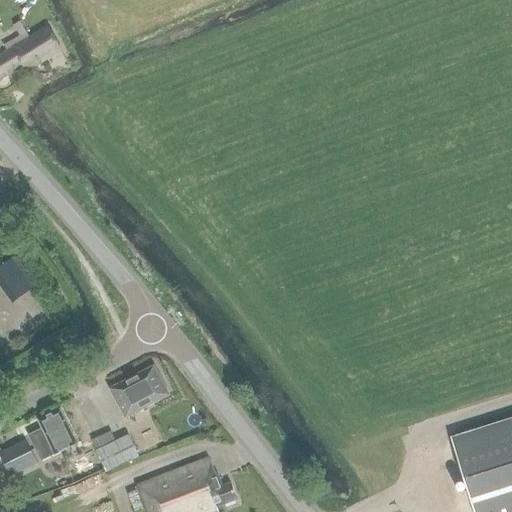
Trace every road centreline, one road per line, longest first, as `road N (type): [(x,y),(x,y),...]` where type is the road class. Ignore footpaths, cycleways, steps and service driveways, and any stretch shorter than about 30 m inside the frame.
road 1 (tertiary): [(164,327),(0,138)]
road 2 (tertiary): [(305,511),(164,327)]
road 3 (tertiary): [(0,419),(164,327)]
